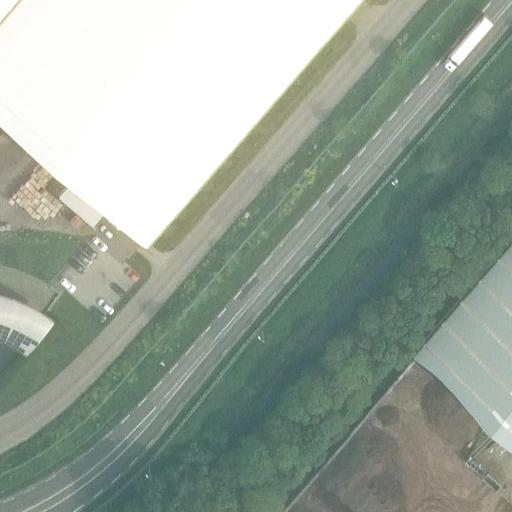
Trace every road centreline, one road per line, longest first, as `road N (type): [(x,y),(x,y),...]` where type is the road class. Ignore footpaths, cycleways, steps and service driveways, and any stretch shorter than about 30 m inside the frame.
road 1 (primary): [(511,1),(160,406)]
road 2 (primary): [(160,406),(59,484),(4,511)]
road 3 (primary): [(58,511),(112,473),(160,406)]
